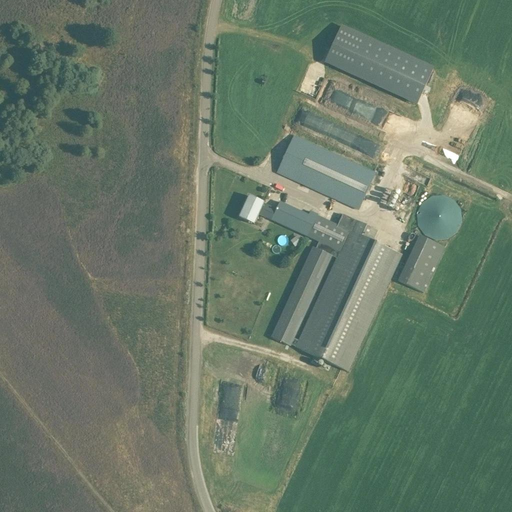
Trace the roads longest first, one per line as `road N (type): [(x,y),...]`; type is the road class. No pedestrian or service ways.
road 1 (unclassified): [(210,511),(195,468),(194,413),(217,0)]
road 2 (track): [(113,511),(0,374)]
road 3 (track): [(511,199),(401,149)]
